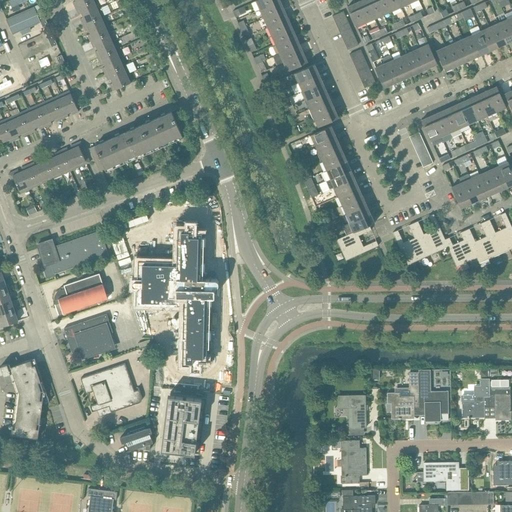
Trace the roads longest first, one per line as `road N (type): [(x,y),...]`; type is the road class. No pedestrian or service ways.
road 1 (residential): [(244,482),(118,467),(76,426),(45,338)]
road 2 (tertiary): [(511,297),(324,298),(281,309)]
road 3 (tertiary): [(291,323),(324,313),(511,318)]
road 4 (residential): [(10,232),(219,161)]
road 5 (unclassified): [(219,161),(148,0)]
road 6 (residential): [(394,511),(397,450),(511,445)]
road 7 (unclassified): [(281,309),(244,244),(219,161)]
road 8 (residential): [(381,114),(511,65)]
road 9 (residential): [(362,123),(307,0)]
road 10 (residential): [(104,119),(53,0)]
